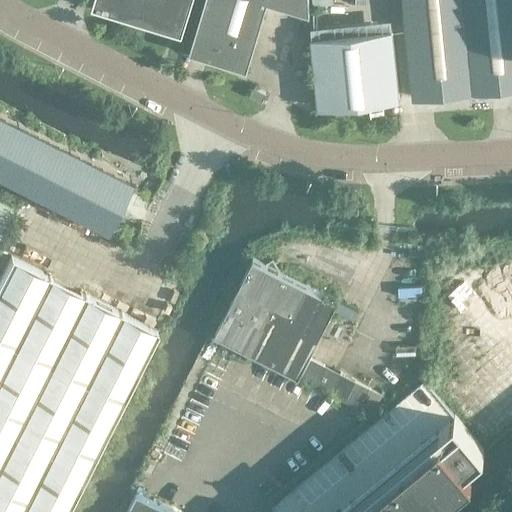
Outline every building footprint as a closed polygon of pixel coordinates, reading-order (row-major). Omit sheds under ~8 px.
[(182,33),(191,0),(93,0),(92,5),(171,29),(174,30),(176,31),(182,33)] [(310,12),(309,0),(204,0),(189,50),(195,52),(202,54),(223,60),(247,67),(260,23),(267,0),(269,0),(278,3),(286,5),(287,2),(295,4),(294,8),(296,8),(297,5),(308,8),(307,12),(310,12)] [(444,94),(474,91),(466,0),(404,0),(414,97),(432,95),(444,94)] [(511,0),(466,0),(474,91),(511,86),(511,0)] [(399,98),(392,28),(314,36),(311,37),(318,107),(334,105),(399,98)] [(250,95),(262,100),(265,92),(253,86),(250,95)] [(131,177),(0,111),(0,172),(106,226),(120,199),(131,177)] [(0,230),(12,205),(0,198),(0,230)] [(0,511),(63,511),(156,330),(11,255),(0,276),(0,511)] [(298,374),(336,298),(280,270),(272,259),(266,263),(253,256),(215,331),(298,374)] [(408,511),(465,465),(484,449),(454,414),(424,379),(379,416),(271,505),(277,511),(408,511)] [(425,511),(472,474),(465,465),(408,511),(425,511)] [(182,511),(137,489),(125,511),(182,511)]
